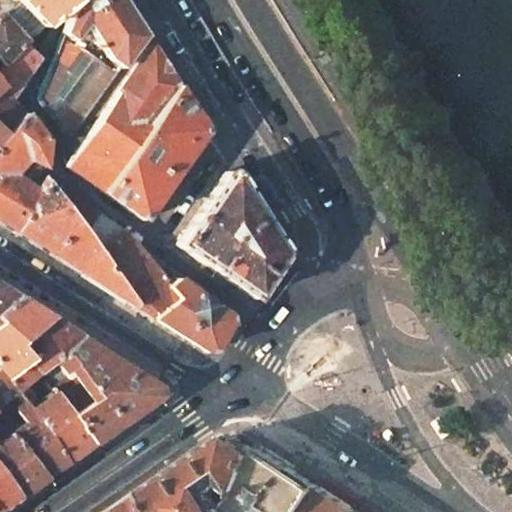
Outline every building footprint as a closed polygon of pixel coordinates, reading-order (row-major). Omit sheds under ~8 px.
[(43,26),(15,0),(11,0),(8,3),(0,10),(0,17),(27,42),(38,31),(43,26)] [(15,0),(43,26),(44,25),(71,0),(15,0)] [(61,32),(36,96),(37,102),(62,134),(67,141),(144,36),(124,4),(121,0),(80,0),(77,4),(70,11),(61,32)] [(27,42),(0,17),(0,68),(25,44),(27,42)] [(0,83),(11,97),(39,57),(25,44),(0,68),(0,83)] [(150,45),(147,45),(63,166),(101,192),(176,86),(161,62),(150,45)] [(0,143),(23,113),(11,97),(0,83),(0,143)] [(141,220),(204,130),(190,108),(176,86),(101,192),(141,220)] [(45,141),(23,113),(0,143),(0,223),(15,233),(45,182),(40,176),(41,170),(45,141)] [(60,185),(41,170),(40,176),(45,182),(52,193),(60,185)] [(222,172),(175,244),(251,297),(281,252),(256,213),(231,174),(229,172),(227,171),(222,172)] [(52,193),(45,182),(15,233),(67,266),(131,306),(92,249),(52,193)] [(120,230),(60,185),(52,193),(92,249),(131,306),(141,312),(152,319),(186,295),(171,280),(158,267),(120,230)] [(175,277),(160,266),(158,267),(171,280),(175,277)] [(186,295),(152,319),(191,343),(205,352),(212,351),(214,348),(230,322),(228,315),(207,300),(175,277),(171,280),(186,295)] [(0,307),(16,297),(0,286),(0,307)] [(37,368),(17,341),(47,317),(32,307),(16,297),(0,307),(0,374),(16,393),(41,375),(37,368)] [(47,317),(17,341),(37,368),(80,338),(62,326),(47,317)] [(120,363),(80,338),(37,368),(41,375),(47,382),(68,369),(71,373),(50,386),(91,444),(112,428),(158,396),(158,387),(120,363)] [(0,422),(44,478),(54,471),(65,463),(16,393),(0,374),(0,422)] [(16,393),(65,463),(78,453),(91,444),(50,386),(47,382),(41,375),(16,393)] [(0,475),(17,497),(30,488),(44,478),(0,422),(0,475)] [(255,442),(241,433),(155,491),(168,511),(240,511),(235,507),(247,493),(258,469),(255,467),(265,449),(255,442)] [(298,471),(265,449),(255,467),(258,469),(247,493),(235,507),(240,511),(306,511),(323,487),(298,471)] [(0,509),(17,497),(0,475),(0,509)] [(350,511),(354,507),(323,487),(306,511),(350,511)] [(168,511),(155,491),(123,511),(168,511)]
